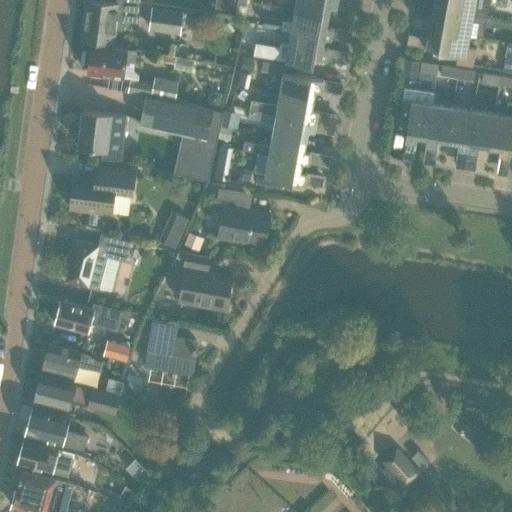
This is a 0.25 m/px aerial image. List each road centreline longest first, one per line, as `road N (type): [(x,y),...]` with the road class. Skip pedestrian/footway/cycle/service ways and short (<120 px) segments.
road 1 (unclassified): [(0,410),(59,0)]
road 2 (residential): [(203,394),(298,231),(347,215),(363,185)]
road 3 (residential): [(391,0),(363,185)]
road 4 (residential): [(363,185),(511,199)]
